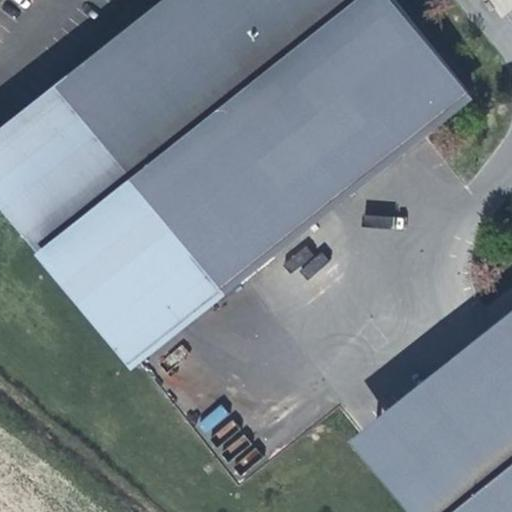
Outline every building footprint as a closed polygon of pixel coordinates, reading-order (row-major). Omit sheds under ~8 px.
[(465,100),(387,0),(188,0),(0,146),(0,193),(130,360),(465,100)] [(53,511),(175,418),(130,360),(0,193),(0,470),(32,511),(53,511)] [(287,270),(316,280),(324,254),(296,244),(287,270)] [(417,511),(511,511),(511,335),(427,402),(443,423),(384,470),(417,511)] [(443,423),(427,402),(367,449),(384,470),(443,423)] [(206,432),(228,415),(222,406),(199,423),(206,432)]
